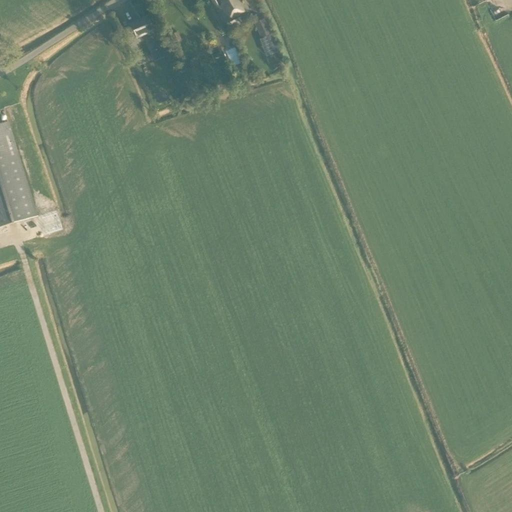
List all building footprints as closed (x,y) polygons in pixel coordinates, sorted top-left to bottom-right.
[(242,0),(211,0),(225,25),(249,12),(242,0)] [(131,26),(137,39),(147,35),(148,37),(154,35),(148,19),(131,26)] [(254,25),(261,40),(271,36),(264,20),(254,25)] [(182,42),(177,33),(171,36),(175,45),(182,42)] [(155,52),(152,54),(155,60),(167,55),(159,35),(150,39),(155,52)] [(261,41),(264,48),(271,45),(268,38),(261,41)] [(234,64),(240,61),(234,51),(229,54),(234,64)] [(212,57),(215,64),(226,59),(223,52),(212,57)] [(0,125),(0,228),(38,217),(8,123),(0,125)]
